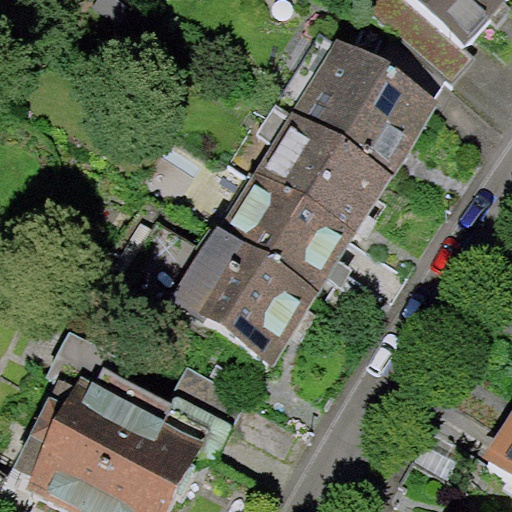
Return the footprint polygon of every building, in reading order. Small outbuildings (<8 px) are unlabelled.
[(509,0),(368,0),(360,9),(394,40),(409,53),(432,27),(462,53),(471,43),(509,0)] [(274,116),(297,130),(384,185),(398,163),(430,112),(427,110),(444,84),(409,53),(394,40),(371,75),(342,57),(321,91),(298,77),(274,116)] [(297,130),(261,189),(347,244),(354,233),(384,185),(297,130)] [(333,266),(347,244),(261,189),(254,185),(216,244),(310,303),(318,290),(324,281),(336,288),(345,273),(333,266)] [(169,312),(171,311),(267,371),(277,356),(310,303),(216,244),(210,240),(198,259),(165,238),(132,288),(169,312)] [(169,407),(174,409),(168,420),(113,391),(122,373),(71,346),(50,387),(79,402),(66,426),(50,418),(25,467),(41,475),(31,495),(63,511),(171,511),(177,502),(181,504),(195,476),(191,474),(198,460),(214,469),(245,405),(187,372),(169,407)] [(511,485),(511,436),(500,455),(490,471),(511,485)]
